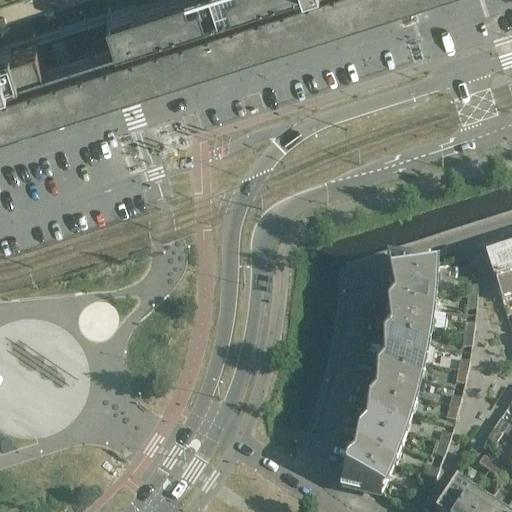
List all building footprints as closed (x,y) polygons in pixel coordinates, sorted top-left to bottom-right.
[(354,0),(0,0),(0,113),(75,90),(131,72),(354,0)] [(511,299),(511,264),(510,257),(505,258),(489,263),(502,303),(511,299)] [(436,298),(437,268),(411,276),(411,274),(413,274),(413,273),(388,270),(393,295),(436,298)] [(478,300),(478,288),(469,288),(468,300),(478,300)] [(434,315),(436,298),(393,295),(395,306),(391,310),(434,315)] [(477,312),(478,300),(468,300),(467,311),(477,312)] [(432,332),(434,315),(391,310),(388,315),(389,326),(432,332)] [(474,338),(475,326),(466,325),(464,337),(474,338)] [(429,350),(432,332),(389,326),(391,338),(387,343),(429,350)] [(472,350),(474,338),(464,337),(462,348),(472,350)] [(426,367),(429,350),(387,343),(384,347),(384,359),(426,367)] [(422,384),(426,367),(384,359),(385,371),(381,375),(422,384)] [(467,375),(470,364),(460,362),(458,373),(467,375)] [(465,387),(467,375),(458,373),(456,385),(465,387)] [(420,393),(422,384),(381,375),(378,379),(377,391),(418,402),(420,393)] [(417,407),(418,402),(377,391),(377,402),(373,406),(413,418),(417,407)] [(459,412),(462,401),(452,398),(449,410),(459,412)] [(411,427),(413,418),(373,406),(370,410),(368,422),(408,435),(411,427)] [(456,424),(459,412),(449,410),(446,421),(456,424)] [(405,443),(408,435),(368,422),(366,434),(363,437),(402,452),(405,443)] [(502,438),(509,428),(501,422),(494,432),(502,438)] [(496,448),(502,438),(494,432),(488,442),(496,448)] [(448,449),(452,438),(443,434),(439,446),(448,449)] [(396,468),(402,452),(363,437),(360,441),(357,453),(396,468)] [(444,460),(448,449),(439,446),(435,457),(444,460)] [(389,484),(396,468),(357,453),(354,464),(351,468),(389,484)] [(489,474),(494,465),(484,459),(479,467),(489,474)] [(499,480),(504,472),(494,465),(489,474),(499,480)] [(383,498),(389,484),(351,468),(348,471),(341,493),(381,502),(383,498)] [(435,484),(440,473),(431,470),(426,481),(435,484)] [(431,495),(435,484),(426,481),(422,492),(431,495)] [(463,511),(473,496),(458,486),(440,511),(463,511)] [(484,511),(488,506),(473,496),(463,511),(484,511)]
